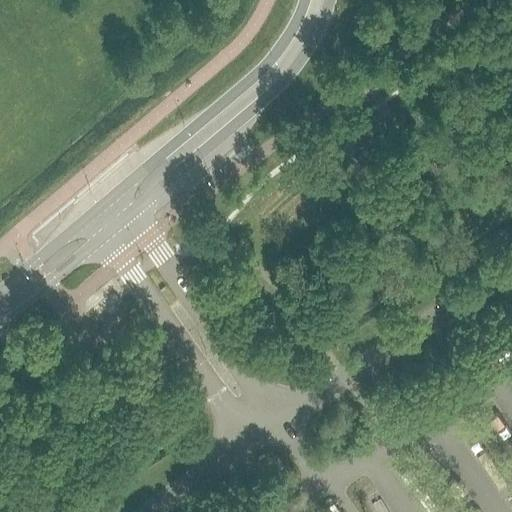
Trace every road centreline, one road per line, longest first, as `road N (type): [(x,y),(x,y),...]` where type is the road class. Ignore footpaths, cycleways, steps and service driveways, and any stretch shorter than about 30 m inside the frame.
road 1 (secondary): [(127,217),(287,79),(331,0)]
road 2 (residential): [(272,428),(511,264)]
road 3 (secondary): [(302,0),(267,64),(114,197)]
road 4 (residential): [(117,264),(217,398),(272,428)]
road 5 (residential): [(272,428),(250,384),(145,242)]
road 6 (unclassified): [(141,511),(272,428)]
road 7 (secondary): [(0,321),(100,241)]
